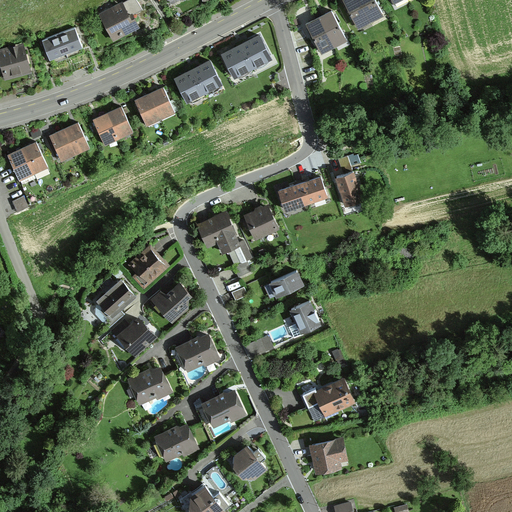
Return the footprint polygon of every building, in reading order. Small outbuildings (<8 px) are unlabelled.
[(369,20),(357,0),(342,0),(357,27),(369,20)] [(381,14),(373,0),(357,0),(369,20),(381,14)] [(120,1),(96,13),(111,41),(134,29),(120,1)] [(345,39),(330,11),(317,17),(333,45),(345,39)] [(333,45),(317,17),(305,24),(320,52),(333,45)] [(80,27),(44,42),(52,61),(88,46),(80,27)] [(268,61),(256,38),(240,46),(252,69),(256,69),(262,68),(266,64),(268,61)] [(28,45),(2,51),(9,82),(36,75),(28,45)] [(252,69),(240,46),(224,55),(236,77),(240,77),(245,76),(249,73),(252,69)] [(221,85),(209,62),(193,71),(205,93),(209,93),(214,92),(218,89),(221,85)] [(205,93),(193,71),(176,79),(188,102),(193,101),(198,100),(202,97),(205,93)] [(161,87),(148,93),(159,118),(172,112),(161,87)] [(148,93),(134,99),(146,124),(159,118),(148,93)] [(119,107),(106,113),(117,138),(130,132),(119,107)] [(106,113),(93,119),(104,144),(117,138),(106,113)] [(76,123),(63,129),(74,154),(87,148),(76,123)] [(63,129),(49,135),(61,160),(74,154),(63,129)] [(33,143),(20,149),(32,173),(45,167),(33,143)] [(20,149),(7,155),(18,179),(32,173),(20,149)] [(340,161),(344,171),(350,169),(346,158),(340,161)] [(351,171),(335,177),(345,204),(361,198),(351,171)] [(326,196),(318,176),(297,183),(305,204),(326,196)] [(305,204),(297,183),(277,191),(284,212),(305,204)] [(24,198),(13,202),(16,212),(27,207),(24,198)] [(254,211),(244,215),(255,240),(278,230),(267,205),(261,208),(258,207),(255,208),(254,211)] [(224,212),(197,225),(207,247),(217,242),(223,253),(233,248),(240,264),(247,261),(251,259),(243,241),(239,243),(224,212)] [(169,266),(149,245),(130,264),(139,274),(135,278),(145,289),(169,266)] [(413,260),(410,247),(389,252),(392,264),(413,260)] [(252,273),(247,261),(240,264),(235,267),(241,279),(252,273)] [(296,271),(265,286),(271,299),(302,284),(296,271)] [(134,295),(119,279),(96,301),(109,315),(104,321),(110,327),(124,314),(119,310),(134,295)] [(160,289),(149,300),(171,322),(185,308),(184,290),(177,283),(165,295),(160,289)] [(244,288),(232,293),(235,301),(247,295),(244,288)] [(319,323),(308,301),(289,309),(296,324),(289,327),(294,338),(303,334),(301,331),(319,323)] [(137,316),(129,323),(125,319),(112,331),(118,338),(115,341),(122,349),(125,346),(135,357),(157,337),(137,316)] [(208,333),(176,347),(187,372),(203,365),(204,367),(221,360),(208,333)] [(268,335),(260,338),(266,350),(273,347),(268,335)] [(160,364),(128,378),(140,405),(155,398),(156,400),(173,393),(160,364)] [(353,405),(341,380),(315,393),(314,389),(302,395),(308,408),(317,404),(324,419),(353,405)] [(235,389),(203,403),(215,430),(230,423),(247,416),(235,389)] [(186,423),(154,437),(166,463),(199,448),(186,423)] [(342,437),(308,444),(315,476),(341,470),(340,463),(347,462),(342,437)] [(253,451),(247,443),(232,454),(231,463),(243,480),(254,480),(268,470),(261,461),(266,457),(259,447),(253,451)] [(213,498),(203,485),(188,496),(187,505),(191,511),(223,511),(224,511),(232,505),(221,491),(213,498)]
